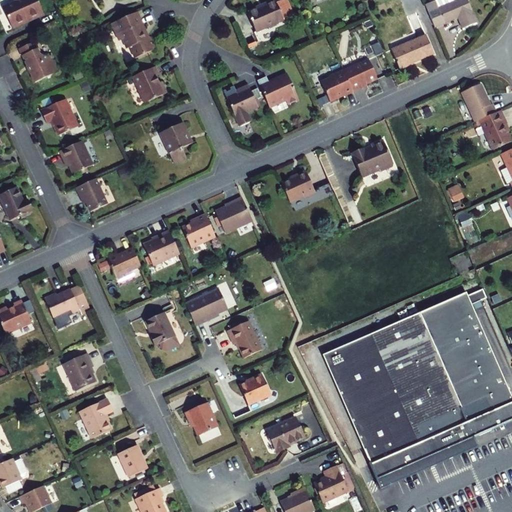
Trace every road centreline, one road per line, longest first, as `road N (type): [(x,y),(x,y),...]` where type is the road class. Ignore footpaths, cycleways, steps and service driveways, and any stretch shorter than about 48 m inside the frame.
road 1 (residential): [(74,246),(191,492),(250,485),(292,467)]
road 2 (residential): [(236,173),(508,50)]
road 3 (residential): [(212,0),(195,31),(190,69),(236,173)]
road 4 (residential): [(74,246),(236,173)]
road 5 (residential): [(74,246),(0,97)]
